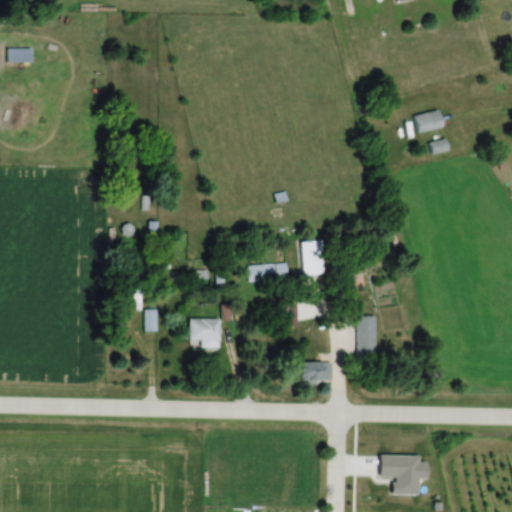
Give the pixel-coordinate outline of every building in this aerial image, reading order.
[(416,134),(441,126),(435,109),(410,117),(416,134)] [(299,274),(321,274),(321,240),(299,240),(299,274)] [(284,263),(246,264),(247,281),(285,279),(284,263)] [(196,347),(217,347),(217,318),(186,318),(186,341),(196,341),(196,347)] [(328,380),(328,361),(296,361),(296,380),(328,380)]
